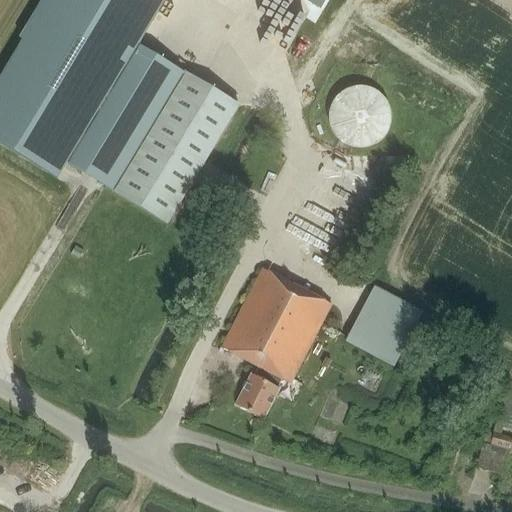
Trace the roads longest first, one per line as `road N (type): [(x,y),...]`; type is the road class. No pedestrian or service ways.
road 1 (residential): [(511,511),(339,480),(179,434),(164,436),(150,466)]
road 2 (unclassified): [(150,466),(0,386)]
